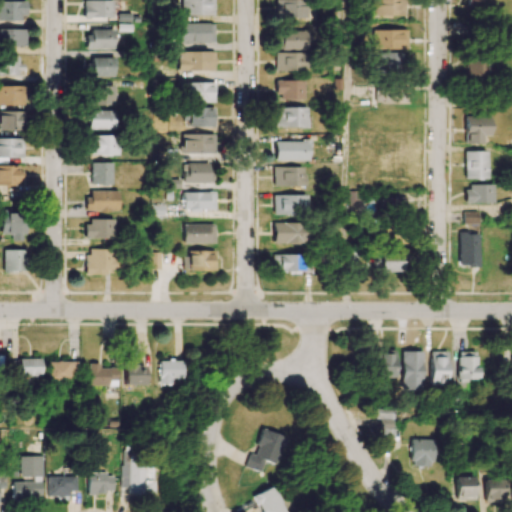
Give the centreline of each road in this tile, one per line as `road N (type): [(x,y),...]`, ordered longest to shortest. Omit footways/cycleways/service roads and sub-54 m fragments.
road 1 (residential): [(511,310),(0,311)]
road 2 (residential): [(409,511),(370,471),(313,381),(285,370),(248,377),(215,413),(208,471),(219,511)]
road 3 (residential): [(246,311),(246,0)]
road 4 (residential): [(54,311),(54,0)]
road 5 (residential): [(438,311),(438,0)]
